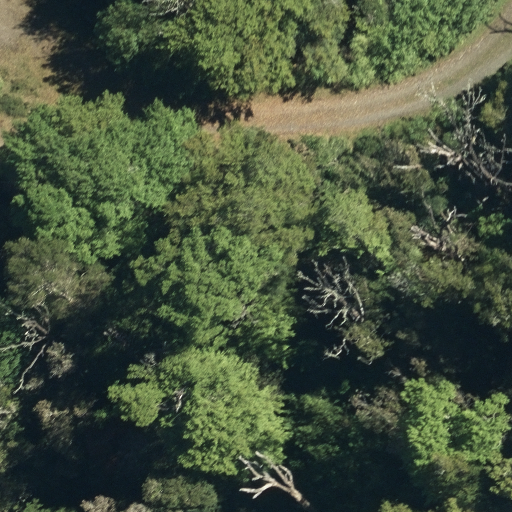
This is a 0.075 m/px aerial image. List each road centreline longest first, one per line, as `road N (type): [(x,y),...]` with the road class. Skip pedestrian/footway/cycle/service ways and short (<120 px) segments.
road 1 (track): [(511,34),(505,45),(338,131),(0,163)]
road 2 (track): [(1,0),(126,92),(166,147)]
